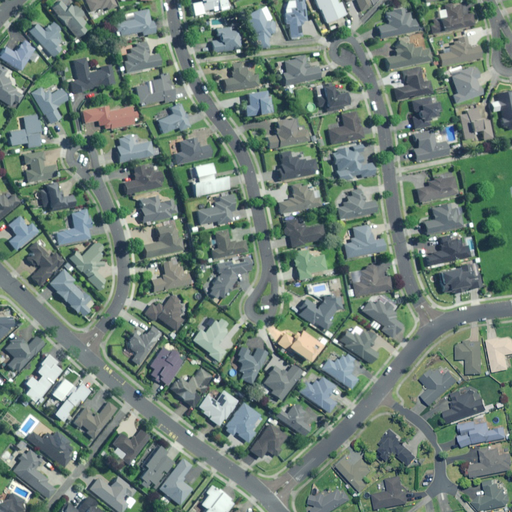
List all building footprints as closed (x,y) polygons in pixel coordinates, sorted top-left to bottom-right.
[(85,0),(83,1),(89,13),(98,8),(99,10),(104,7),(106,11),(114,7),(110,0),(85,0)] [(227,9),(225,0),(197,0),(198,1),(198,4),(190,5),(193,16),(202,14),(202,11),(217,8),(218,11),(227,9)] [(305,20),(302,0),(293,0),(294,8),(288,9),(288,13),(283,14),(284,24),(287,24),(289,39),(302,37),(299,25),(305,20)] [(345,15),(338,0),(312,0),(317,10),(318,9),(324,24),(345,15)] [(343,0),(345,3),(352,0),(354,0),(360,12),(371,7),(367,0),(343,0)] [(71,7),(69,5),(65,9),(58,1),(49,9),(75,39),(85,31),(81,26),(84,23),(79,17),(81,15),(72,5),(71,7)] [(429,26),(431,34),(437,33),(437,31),(458,27),(459,28),(473,25),(470,13),(460,15),(458,5),(449,7),(449,4),(442,5),(443,10),(436,11),(438,19),(430,20),(431,26),(429,26)] [(390,10),(390,11),(382,13),(385,25),(374,27),(377,40),(414,31),(412,20),(408,20),(406,10),(402,11),(402,7),(390,10)] [(265,21),(259,9),(244,16),(255,39),(256,49),(268,48),(267,39),(269,38),(269,34),(272,34),(273,23),(265,21)] [(147,20),(145,10),(130,13),(132,20),(112,24),(114,37),(140,32),(140,36),(153,33),(150,19),(147,20)] [(58,36),(55,33),(58,30),(51,23),(47,27),(46,25),(41,30),(34,23),(26,32),(38,44),(35,48),(38,52),(42,48),(51,57),(60,49),(56,44),(58,42),(55,39),(58,36)] [(229,32),(228,28),(214,29),(215,41),(209,41),(210,53),(224,51),(224,54),(240,52),(239,47),(237,31),(229,32)] [(467,48),(464,36),(456,38),(457,41),(446,43),(448,52),(437,55),(439,67),(479,58),(477,46),(467,48)] [(27,46),(28,44),(20,40),(12,53),(3,47),(0,51),(0,59),(19,72),(27,59),(32,63),(36,57),(30,53),(33,49),(27,46)] [(146,46),(145,46),(144,42),(133,44),(134,47),(127,48),(128,54),(124,55),(125,61),(122,62),(124,74),(158,66),(155,55),(147,56),(146,54),(148,53),(146,46)] [(393,44),(394,49),(391,50),(392,57),(382,59),(384,71),(427,61),(425,49),(418,50),(417,47),(410,48),(409,43),(403,44),(400,45),(400,43),(393,44)] [(305,63),(304,63),(302,55),(292,58),(292,59),(281,61),(284,73),(280,74),(283,86),(319,78),(316,67),(307,69),(305,63)] [(85,91),(112,84),(108,65),(98,67),(99,70),(87,73),(83,58),(71,61),(75,81),(68,82),(70,91),(71,94),(85,91)] [(239,62),(226,63),(227,69),(229,69),(231,78),(220,80),(222,92),(258,87),(256,75),(250,75),(250,71),(244,72),(244,68),(239,68),(239,62)] [(478,78),(474,66),(458,71),(459,74),(450,77),(456,94),(451,96),(454,104),(480,95),(475,79),(478,78)] [(14,91),(15,89),(8,85),(8,80),(1,76),(5,70),(0,67),(0,101),(8,107),(12,101),(16,104),(21,95),(14,91)] [(398,71),(400,80),(403,80),(404,86),(402,86),(391,88),(393,101),(428,94),(425,81),(419,82),(416,67),(398,71)] [(168,89),(165,73),(161,74),(162,78),(149,81),(152,93),(145,94),(143,85),(133,87),(137,106),(161,101),(162,103),(173,101),(170,88),(168,89)] [(344,93),(340,94),(330,95),(328,84),(312,86),(316,108),(322,106),(322,108),(341,105),(346,104),(344,93)] [(58,89),(50,94),(47,89),(41,93),(39,88),(29,94),(47,125),(59,118),(53,108),(65,101),(58,89)] [(511,103),(509,91),(495,94),(496,101),(488,103),(490,112),(498,111),(500,119),(498,120),(500,132),(511,129),(511,103)] [(266,106),(264,92),(244,94),(246,106),(241,106),(243,117),(271,113),(269,105),(266,106)] [(429,104),(428,97),(409,101),(412,116),(409,117),(412,130),(428,127),(427,122),(430,121),(436,120),(435,116),(439,116),(436,102),(429,104)] [(183,117),(178,104),(168,109),(170,114),(155,121),(160,134),(176,128),(177,131),(189,127),(184,116),(183,117)] [(95,121),(97,127),(106,125),(107,130),(137,124),(133,105),(107,111),(106,106),(80,111),(83,124),(95,121)] [(484,115),(483,108),(465,112),(465,115),(458,117),(463,141),(471,139),(470,134),(479,132),(482,142),(492,139),(487,119),(485,120),(484,115)] [(360,138),(355,112),(339,116),(341,126),(325,129),(329,145),(360,138)] [(37,132),(34,115),(20,118),(22,130),(8,132),(8,137),(6,137),(8,146),(25,143),(25,149),(38,146),(35,133),(37,132)] [(275,136),(264,138),(266,149),(306,142),(304,130),(294,131),(294,129),(297,122),(291,119),(288,124),(287,119),(273,121),(275,136)] [(442,141),(432,144),(429,131),(411,135),(412,142),(414,142),(416,149),(411,150),(413,162),(445,156),(442,141)] [(119,136),(120,138),(116,138),(118,146),(114,147),(117,163),(157,155),(156,148),(150,149),(149,142),(133,145),(131,137),(130,134),(119,136)] [(197,147),(196,138),(177,142),(180,153),(173,154),(175,165),(210,158),(207,145),(197,147)] [(361,152),(359,144),(335,150),(335,153),(331,154),(333,163),(334,163),(336,171),(335,171),(337,182),(351,179),(350,177),(358,175),(359,178),(372,175),(369,163),(360,165),(357,153),(361,152)] [(44,166),(41,152),(21,156),(22,165),(27,164),(29,170),(23,172),(25,183),(55,178),(53,165),(44,166)] [(277,153),(278,164),(277,164),(278,169),(275,169),(276,182),(312,178),(311,173),(314,173),(313,159),(299,161),(299,158),(295,159),(294,157),(287,158),(286,152),(277,153)] [(211,180),(210,175),(212,174),(210,163),(191,167),(193,178),(196,178),(197,183),(190,184),(193,197),(227,189),(224,177),(211,180)] [(160,183),(161,182),(159,171),(152,173),(151,168),(143,169),(142,164),(132,166),(133,173),(131,174),(132,181),(123,183),(125,194),(161,187),(160,183)] [(456,194),(452,177),(440,179),(439,177),(430,179),(431,182),(425,183),(426,186),(413,189),(416,203),(456,194)] [(56,192),(54,183),(42,186),(43,191),(38,192),(41,208),(46,206),(47,209),(62,206),(63,209),(73,207),(70,196),(61,198),(60,191),(56,192)] [(286,201),(275,203),(278,215),(318,206),(316,197),(311,198),(309,191),(306,191),(304,183),(289,186),(291,194),(290,194),(290,198),(285,199),(286,201)] [(2,190),(0,192),(0,217),(18,203),(7,189),(4,192),(2,190)] [(363,203),(360,189),(349,191),(350,196),(345,197),(346,202),(341,203),(342,207),(336,208),(338,220),(373,213),(371,201),(363,203)] [(229,211),(233,210),(230,195),(210,199),(212,207),(194,211),(197,225),(214,222),(215,225),(231,222),(229,211)] [(175,199),(163,201),(164,203),(158,204),(157,201),(156,196),(137,200),(141,224),(171,218),(170,215),(177,213),(175,199)] [(449,209),(447,203),(428,208),(431,220),(420,223),(423,235),(461,227),(458,212),(455,212),(454,208),(449,209)] [(75,211),(76,213),(68,214),(71,229),(53,233),(55,246),(88,239),(86,229),(88,228),(85,212),(84,209),(75,211)] [(21,223),(16,217),(5,226),(14,236),(6,242),(13,251),(36,232),(25,220),(21,223)] [(294,219),(283,221),(285,228),(281,229),(283,238),(287,236),(290,248),(302,245),(302,244),(322,239),(319,224),(300,229),(299,224),(295,225),(294,219)] [(175,230),(172,230),(171,224),(154,228),(157,242),(141,246),(144,259),(183,250),(180,238),(177,238),(175,230)] [(350,229),(352,238),(349,238),(350,243),(342,245),(345,259),(382,251),(379,239),(370,241),(367,226),(350,229)] [(227,240),(224,229),(211,232),(215,249),(208,250),(210,260),(245,252),(242,241),(233,243),(232,239),(227,240)] [(448,241),(447,236),(437,238),(440,252),(423,256),(426,267),(468,258),(465,246),(459,247),(459,243),(451,240),(448,241)] [(100,269),(100,262),(96,262),(101,257),(97,253),(101,249),(93,241),(78,256),(73,251),(65,258),(73,266),(72,267),(78,273),(80,272),(86,278),(84,279),(97,292),(102,287),(100,284),(104,281),(95,271),(97,269),(100,269)] [(29,252),(27,255),(29,257),(28,259),(29,260),(38,269),(29,278),(37,286),(50,274),(48,272),(60,260),(53,253),(49,258),(33,243),(27,250),(29,252)] [(290,252),(292,260),(291,261),(292,267),(294,267),(296,281),(310,278),(309,273),(323,270),(320,256),(308,258),(306,249),(290,252)] [(232,275),(245,272),(249,271),(247,257),(212,264),(215,275),(218,274),(209,290),(210,291),(207,296),(214,300),(216,296),(223,300),(236,277),(232,275)] [(159,275),(159,278),(149,280),(152,292),(189,284),(187,273),(182,275),(180,267),(174,268),(172,260),(160,263),(162,275),(159,275)] [(365,270),(349,273),(351,284),(352,289),(346,291),(348,298),(390,289),(388,277),(376,279),(373,265),(364,267),(365,270)] [(468,277),(466,265),(457,266),(458,269),(436,273),(440,294),(450,292),(450,295),(463,292),(463,290),(478,287),(476,276),(468,277)] [(63,303),(64,301),(69,306),(67,307),(77,315),(78,314),(81,317),(94,304),(83,294),(82,295),(71,285),(74,282),(61,269),(46,285),(54,291),(52,292),(63,303)] [(329,294),(324,300),(319,301),(315,306),(304,298),(296,310),(297,311),(295,314),(311,326),(312,324),(322,331),(328,323),(326,321),(332,312),(340,311),(337,297),(329,294)] [(177,316),(181,311),(178,309),(181,305),(178,303),(178,298),(173,295),(169,295),(162,305),(157,301),(154,306),(150,303),(142,314),(153,321),(155,317),(175,331),(183,320),(177,316)] [(390,339),(401,324),(393,318),(395,315),(391,312),(393,310),(383,302),(381,304),(376,300),(373,305),(367,301),(360,312),(381,327),(378,331),(390,339)] [(0,337),(7,330),(10,328),(10,317),(0,317),(0,337)] [(225,325),(218,319),(215,323),(211,321),(202,333),(197,330),(189,341),(207,353),(206,355),(216,363),(223,352),(215,346),(225,332),(222,329),(225,325)] [(136,366),(160,335),(149,327),(142,336),(134,329),(126,339),(129,341),(125,347),(134,354),(129,361),(136,366)] [(372,343),(370,342),(373,339),(374,337),(365,331),(364,333),(360,330),(356,335),(352,333),(351,336),(344,331),(337,341),(343,345),(342,347),(368,364),(375,354),(368,349),(372,343)] [(300,331),(297,335),(294,332),(290,338),(282,333),(274,344),(285,352),(286,350),(306,363),(313,353),(314,354),(321,345),(300,331)] [(329,335),(324,331),(321,335),(326,339),(329,335)] [(176,336),(171,332),(168,338),(173,341),(176,336)] [(511,353),(511,337),(511,336),(486,341),(491,373),(508,370),(505,355),(511,353)] [(42,345),(34,337),(25,346),(15,337),(7,344),(3,349),(12,358),(5,366),(11,371),(13,369),(16,372),(42,345)] [(462,343),(458,343),(455,346),(455,360),(465,360),(465,375),(480,374),(480,343),(471,343),(470,340),(462,341),(462,343)] [(248,351),(240,346),(235,354),(238,356),(234,362),(240,365),(237,370),(241,373),(237,379),(248,385),(266,354),(255,348),(250,357),(245,355),(248,351)] [(168,353),(161,348),(148,366),(152,369),(148,375),(153,379),(154,378),(166,386),(185,359),(170,349),(168,353)] [(349,363),(352,359),(344,353),(340,358),(339,357),(336,361),(334,359),(331,363),(326,360),(319,369),(348,390),(355,380),(347,374),(353,366),(349,363)] [(23,395),(32,402),(36,398),(38,399),(59,371),(53,366),(55,363),(46,355),(33,371),(40,376),(35,383),(28,378),(23,384),(28,388),(23,395)] [(290,365),(276,355),(263,372),(267,376),(261,384),(270,391),(268,393),(277,401),(300,373),(290,365)] [(204,387),(211,377),(200,369),(193,379),(190,377),(185,383),(178,378),(169,391),(182,400),(181,401),(191,408),(199,397),(202,394),(206,388),(204,387)] [(419,380),(424,385),(422,387),(426,391),(420,397),(429,406),(457,381),(448,372),(443,376),(437,370),(434,372),(431,369),(419,380)] [(334,386),(320,377),(316,383),(313,381),(309,386),(304,382),(296,392),(326,414),(333,404),(325,398),(334,386)] [(69,386),(61,380),(49,395),(58,401),(69,386)] [(74,390),(70,387),(63,395),(66,397),(52,415),(60,421),(77,400),(80,402),(88,392),(78,384),(74,390)] [(234,407),(233,406),(237,401),(222,390),(214,401),(206,394),(196,407),(202,411),(200,414),(217,426),(222,419),(223,419),(229,412),(229,413),(234,407)] [(450,402),(452,409),(442,413),(446,424),(485,411),(481,399),(473,402),(470,392),(460,395),(459,391),(450,394),(452,401),(450,402)] [(115,409),(105,402),(93,417),(90,415),(93,411),(85,405),(71,423),(77,429),(79,426),(86,431),(84,434),(91,439),(115,409)] [(254,426),(252,425),(259,416),(241,403),(221,430),(230,436),(232,434),(245,443),(253,433),(250,431),(254,426)] [(299,422),(302,417),(300,416),(303,412),(291,404),(290,406),(286,404),(281,410),(279,409),(273,417),(301,437),(308,428),(299,422)] [(475,426),(474,421),(458,424),(460,435),(457,436),(460,450),(468,448),(505,441),(502,426),(488,429),(487,424),(475,426)] [(269,456),(270,455),(274,458),(279,450),(276,448),(285,436),(268,424),(248,451),(258,459),(264,452),(269,456)] [(128,441),(123,436),(119,433),(118,434),(110,444),(123,455),(119,459),(126,465),(148,438),(137,429),(128,441)] [(396,436),(391,431),(379,444),(381,446),(378,450),(383,455),(381,456),(386,462),(391,457),(394,459),(396,456),(407,467),(415,458),(395,438),(396,436)] [(66,455),(72,448),(68,445),(69,443),(61,437),(57,442),(46,434),(41,440),(31,432),(25,440),(42,453),(40,456),(56,468),(58,465),(62,468),(70,458),(66,455)] [(144,469),(137,479),(140,481),(138,484),(144,489),(149,482),(153,486),(160,476),(163,472),(164,473),(173,463),(163,456),(168,449),(159,443),(141,467),(144,469)] [(489,450),(489,448),(478,450),(481,463),(467,466),(470,478),(511,470),(510,464),(511,464),(509,453),(499,455),(498,448),(489,450)] [(41,461),(27,450),(23,455),(21,453),(16,459),(19,461),(10,472),(46,500),(54,490),(43,482),(45,479),(34,470),(41,461)] [(367,467),(369,466),(362,459),(355,450),(336,467),(359,493),(366,486),(361,480),(371,472),(367,467)] [(184,479),(182,477),(190,466),(180,459),(157,490),(178,506),(190,490),(181,483),(184,479)] [(135,491),(116,476),(107,487),(96,478),(87,490),(115,511),(120,511),(125,506),(128,508),(130,506),(133,502),(129,499),(135,491)] [(405,504),(402,491),(400,483),(398,483),(397,477),(385,480),(387,492),(371,495),(374,510),(405,504)] [(470,503),(477,511),(479,511),(509,505),(505,488),(499,490),(496,480),(482,483),(485,495),(482,497),(480,494),(470,503)] [(228,501),(229,499),(210,485),(204,493),(207,495),(199,505),(204,509),(202,511),(222,511),(225,511),(232,504),(228,501)] [(341,494),(338,489),(325,497),(323,493),(317,497),(309,495),(307,505),(316,506),(310,510),(310,511),(330,511),(349,500),(344,492),(341,494)] [(21,511),(22,511),(20,504),(22,501),(11,493),(6,500),(0,502),(0,511),(21,511)] [(98,511),(93,507),(95,504),(86,497),(75,511),(65,502),(57,511),(98,511)]
